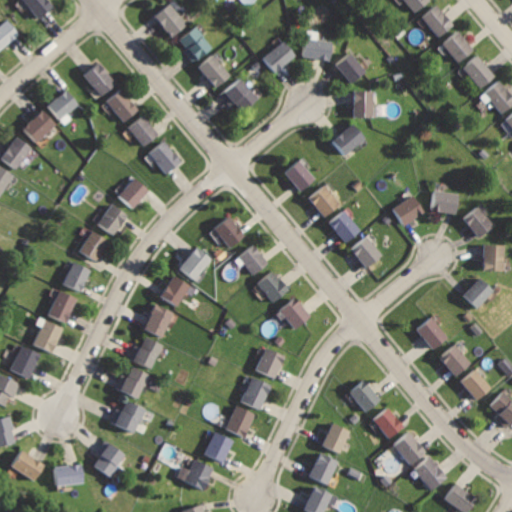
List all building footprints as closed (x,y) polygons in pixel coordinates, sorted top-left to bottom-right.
[(51,0),(25,0),(41,19),(56,6),(51,0)] [(405,0),(419,13),(432,0),(405,0)] [(172,2),(155,17),(171,36),(189,22),(172,2)] [(436,5),(422,17),(439,37),(454,25),(436,5)] [(0,23),(0,51),(21,32),(7,17),(0,23)] [(197,27),(181,41),(186,47),(182,51),(194,64),(214,46),(197,27)] [(457,30),(442,43),(457,61),(473,48),(457,30)] [(305,36),(302,58),(330,61),(333,39),(305,36)] [(284,40),(262,59),(276,75),(298,56),(284,40)] [(348,50),(334,63),(353,83),(367,69),(348,50)] [(215,53),(200,66),(219,87),(233,74),(215,53)] [(477,54),(463,67),(481,87),(495,75),(477,54)] [(100,62),(86,75),(103,94),(118,81),(100,62)] [(240,74),(220,93),(231,105),(236,100),(245,110),(260,96),(240,74)] [(511,95),(499,80),(484,93),(502,115),(511,106),(511,95)] [(47,102),(61,119),(80,104),(67,87),(47,102)] [(122,89),(107,101),(124,122),(139,109),(122,89)] [(354,89),(354,118),(373,118),(373,89),(354,89)] [(23,126),(35,141),(56,124),(44,109),(23,126)] [(511,111),(503,119),(511,129),(511,111)] [(143,114),(130,126),(147,146),(161,133),(143,114)] [(354,123),(331,142),(345,158),(367,138),(354,123)] [(18,135),(0,157),(14,169),(32,147),(18,135)] [(164,139),(148,154),(168,176),(185,161),(164,139)] [(300,158),(286,171),(304,192),(318,178),(300,158)] [(0,165),(0,195),(14,175),(0,165)] [(135,176),(119,195),(135,208),(151,189),(135,176)] [(325,185),(308,198),(323,217),(340,203),(325,185)] [(433,190),(431,212),(456,214),(458,192),(433,190)] [(392,208),(403,225),(424,210),(413,194),(392,208)] [(114,202),(99,222),(116,235),(130,215),(114,202)] [(478,205),(464,216),(480,238),(494,226),(478,205)] [(344,209),(329,223),(349,244),(364,229),(344,209)] [(232,215),(215,229),(232,248),(248,234),(232,215)] [(93,231),(80,252),(98,262),(110,241),(93,231)] [(368,235),(352,250),(369,269),(386,255),(368,235)] [(485,241),(483,268),(504,269),(505,242),(485,241)] [(254,244),(238,257),(253,275),(269,262),(254,244)] [(201,247),(182,267),(196,280),(214,260),(201,247)] [(74,261),(64,283),(84,291),(93,270),(74,261)] [(271,269),(256,283),(275,303),(290,290),(271,269)] [(175,276),(161,296),(177,307),(191,287),(175,276)] [(481,276),(460,295),(475,310),(495,291),(481,276)] [(60,290),(50,314),(68,322),(79,298),(60,290)] [(294,297),(279,310),(295,330),(310,317),(294,297)] [(157,305),(145,330),(164,339),(176,314),(157,305)] [(431,315),(417,328),(436,349),(450,337),(431,315)] [(46,319),(37,344),(55,352),(65,327),(46,319)] [(146,338),(142,346),(136,343),(129,358),(151,368),(162,346),(146,338)] [(455,344),(440,357),(458,375),(472,362),(455,344)] [(268,346),(257,370),(278,379),(288,355),(268,346)] [(24,347),(13,372),(30,379),(41,354),(24,347)] [(123,374),(116,389),(139,400),(152,375),(134,367),(129,376),(123,374)] [(474,369),(459,382),(478,402),(492,389),(474,369)] [(2,375),(0,378),(0,405),(5,408),(10,398),(15,401),(23,386),(2,375)] [(255,377),(242,401),(261,411),(273,387),(255,377)] [(364,379),(351,391),(370,412),(383,399),(364,379)] [(511,399),(502,392),(491,405),(499,411),(494,417),(507,428),(511,421),(511,399)] [(117,406),(110,423),(136,433),(146,409),(128,401),(125,410),(117,406)] [(238,405),(227,428),(247,437),(258,415),(238,405)] [(388,408),(374,419),(390,438),(404,426),(388,408)] [(0,418),(0,448),(19,443),(12,416),(0,418)] [(333,422),(323,445),(341,453),(351,430),(333,422)] [(216,430),(206,454),(227,463),(237,439),(216,430)] [(408,431),(393,443),(412,464),(426,451),(408,431)] [(107,439),(97,453),(103,457),(96,466),(111,478),(128,454),(107,439)] [(23,448),(12,465),(35,480),(46,463),(23,448)] [(321,453),(311,475),(328,484),(339,462),(321,453)] [(431,456),(416,468),(435,490),(449,477),(431,456)] [(198,460),(186,481),(204,491),(216,469),(198,460)] [(55,465),(57,487),(84,484),(82,463),(55,465)] [(455,483),(445,500),(464,511),(469,511),(478,497),(455,483)] [(313,486),(304,508),(312,511),(325,511),(333,495),(313,486)] [(183,508),(184,511),(205,511),(202,502),(183,508)]
